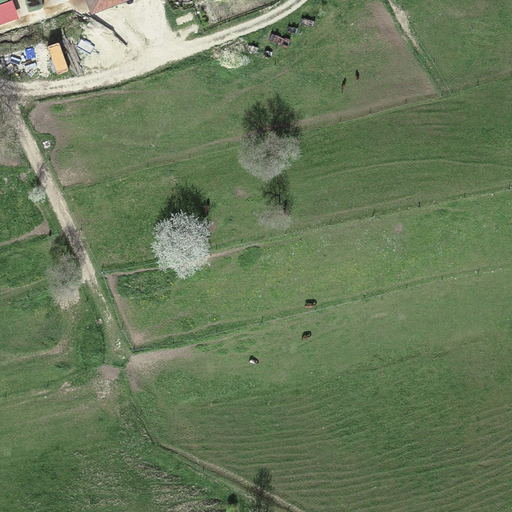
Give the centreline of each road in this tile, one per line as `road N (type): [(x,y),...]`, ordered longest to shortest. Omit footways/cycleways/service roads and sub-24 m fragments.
road 1 (track): [(301,0),(247,29),(76,85),(0,82)]
road 2 (track): [(0,93),(104,313)]
